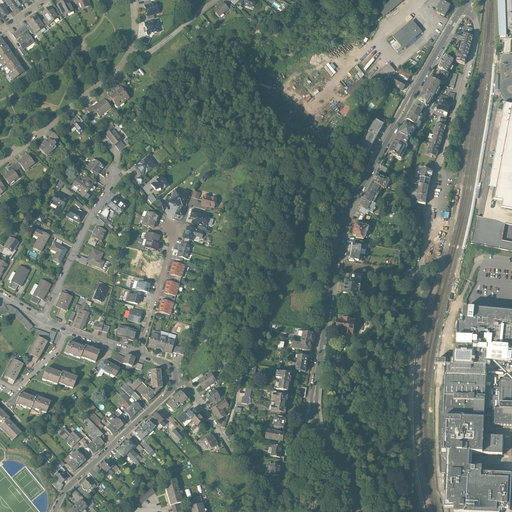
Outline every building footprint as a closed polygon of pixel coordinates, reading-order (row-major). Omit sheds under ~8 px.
[(17,8),(11,0),(10,0),(6,3),(9,6),(12,12),(17,8)] [(11,0),(17,8),(22,5),(18,0),(11,0)] [(65,1),(57,5),(59,10),(60,10),(62,14),(64,13),(66,16),(73,13),(70,7),(67,0),(65,1)] [(73,0),(75,3),(76,5),(82,3),(84,9),(90,7),(87,0),(73,0)] [(240,4),(234,0),(230,0),(228,2),(235,9),(238,5),(239,6),(240,4)] [(251,3),(247,0),(244,0),(240,4),(239,6),(244,11),(245,10),(252,12),(255,5),(251,3)] [(384,0),(377,6),(384,14),(400,0),(384,0)] [(509,35),(511,34),(511,0),(498,0),(500,38),(506,38),(507,38),(507,32),(509,32),(509,35)] [(450,7),(441,2),(435,13),(444,18),(444,17),(449,9),(450,7)] [(152,5),(145,7),(147,16),(147,17),(153,16),(158,14),(156,4),(152,5)] [(227,10),(224,6),(214,13),(220,20),(229,13),(227,10)] [(54,13),(50,7),(45,10),(53,22),(58,19),(57,18),(54,13)] [(53,22),(45,10),(41,14),(48,24),(49,25),(53,22)] [(36,17),(32,20),(40,32),(44,28),(40,23),(36,17)] [(40,32),(32,20),(27,23),(31,29),(35,34),(35,35),(40,32)] [(412,20),(392,37),(402,49),(422,33),(412,20)] [(156,21),(145,24),(147,35),(159,33),(156,21)] [(28,35),(17,42),(21,47),(23,50),(25,48),(25,49),(30,46),(29,44),(32,41),(28,35)] [(472,37),(464,35),(461,46),(469,48),(470,44),(472,37)] [(469,48),(461,46),(459,53),(467,56),(469,48)] [(0,50),(0,60),(10,53),(6,47),(0,50)] [(467,56),(459,53),(457,52),(455,57),(457,58),(456,62),(465,64),(467,56)] [(10,53),(0,60),(0,61),(4,67),(6,66),(14,60),(10,53)] [(445,57),(438,69),(442,71),(446,74),(446,73),(449,69),(451,71),(453,68),(451,66),(453,61),(445,57)] [(14,60),(6,66),(10,73),(19,66),(15,60),(14,60)] [(359,71),(358,72),(361,76),(365,74),(358,64),(356,66),(359,71)] [(389,64),(372,78),(378,86),(395,72),(389,64)] [(10,73),(9,74),(13,80),(23,73),(19,66),(10,73)] [(347,74),(351,82),(358,79),(353,71),(347,74)] [(446,74),(442,71),(437,83),(444,86),(445,84),(449,75),(446,73),(446,74)] [(409,80),(399,74),(397,78),(407,83),(409,80)] [(407,83),(397,78),(393,86),(402,91),(407,83)] [(430,81),(426,88),(423,92),(433,98),(440,85),(437,83),(437,84),(430,80),(430,81)] [(118,87),(111,92),(112,93),(108,95),(108,96),(112,101),(115,105),(114,106),(116,108),(117,108),(119,107),(119,105),(127,98),(127,96),(126,95),(124,95),(123,93),(118,87)] [(433,98),(423,92),(417,103),(424,107),(426,108),(433,98)] [(449,92),(446,97),(440,95),(437,100),(440,101),(451,105),(452,105),(454,95),(449,92)] [(108,95),(103,99),(103,100),(107,104),(112,101),(108,96),(108,95)] [(103,100),(99,103),(100,104),(93,109),(96,113),(99,117),(103,115),(102,114),(109,108),(110,109),(107,104),(103,100)] [(451,105),(440,101),(437,111),(447,114),(451,105)] [(417,103),(410,114),(420,120),(422,117),(419,115),(424,107),(417,103)] [(511,105),(510,105),(503,104),(481,219),(479,218),(476,218),(471,246),(500,251),(501,245),(501,243),(502,240),(504,225),(511,226),(511,105)] [(92,107),(87,111),(91,117),(96,113),(93,109),(92,107)] [(447,114),(437,111),(435,115),(441,117),(446,119),(447,114)] [(420,120),(410,114),(406,121),(414,125),(416,126),(418,128),(421,124),(418,123),(420,120)] [(77,120),(66,128),(70,134),(76,130),(81,137),(87,133),(82,126),(77,121),(77,120)] [(384,125),(375,120),(368,131),(369,132),(363,143),(360,141),(358,147),(368,152),(384,125)] [(406,121),(406,120),(399,134),(409,140),(416,126),(414,125),(406,121)] [(437,124),(436,124),(433,135),(434,135),(442,137),(445,127),(444,126),(437,124)] [(106,135),(104,136),(109,141),(108,141),(110,144),(110,143),(113,147),(115,145),(120,141),(121,140),(116,134),(118,133),(114,128),(111,131),(106,135)] [(58,140),(54,134),(49,138),(54,144),(58,140)] [(409,140),(399,134),(394,142),(404,148),(406,148),(407,146),(406,145),(409,140)] [(442,137),(434,135),(432,144),(439,146),(440,143),(440,144),(441,140),(442,137)] [(50,141),(47,144),(45,142),(41,145),(42,146),(39,149),(42,152),(41,152),(45,156),(46,157),(51,152),(56,149),(53,145),(54,144),(49,138),(48,139),(50,141)] [(404,148),(394,142),(389,152),(399,157),(404,148)] [(432,144),(430,143),(427,154),(436,157),(439,146),(432,144)] [(27,156),(23,159),(24,159),(18,163),(21,167),(24,172),(34,164),(27,156)] [(148,162),(146,159),(147,158),(136,166),(143,176),(154,167),(150,161),(148,162)] [(100,164),(93,160),(92,160),(91,161),(91,163),(92,163),(88,170),(96,175),(101,168),(102,168),(103,167),(103,166),(103,165),(103,164),(102,164),(101,164),(100,164)] [(18,169),(14,164),(10,168),(12,171),(14,173),(19,170),(18,169)] [(427,169),(426,169),(427,168),(424,168),(424,169),(421,168),(420,170),(420,174),(420,175),(420,177),(421,177),(430,179),(431,176),(432,177),(433,173),(432,173),(432,171),(427,169)] [(12,171),(3,178),(9,185),(18,178),(14,173),(12,171)] [(380,175),(380,176),(376,174),(372,182),(380,186),(384,188),(388,180),(384,177),(380,175)] [(93,182),(84,176),(82,178),(80,177),(75,184),(78,187),(78,188),(76,192),(83,197),(83,196),(87,199),(95,188),(91,185),(93,182)] [(141,176),(137,179),(141,185),(145,182),(141,176)] [(161,177),(151,185),(156,190),(158,189),(161,189),(162,190),(164,188),(164,189),(167,186),(168,185),(161,177)] [(430,179),(421,177),(420,181),(419,184),(428,187),(430,179)] [(372,182),(368,189),(363,199),(370,203),(371,202),(373,202),(376,203),(377,201),(375,199),(378,194),(376,193),(380,186),(372,182)] [(428,187),(419,184),(419,185),(418,184),(417,187),(418,188),(417,191),(417,194),(426,196),(428,189),(428,187)] [(64,196),(57,192),(60,188),(58,187),(56,192),(55,191),(50,202),(49,202),(48,205),(49,205),(50,203),(57,206),(53,214),(57,217),(62,208),(67,200),(64,198),(64,196)] [(183,193),(176,189),(175,191),(174,191),(171,197),(168,195),(166,200),(180,207),(182,208),(189,193),(184,190),(183,193)] [(417,194),(411,193),(410,197),(417,198),(416,202),(417,202),(425,204),(426,196),(417,194)] [(156,200),(151,194),(146,198),(151,204),(156,200)] [(217,200),(204,196),(202,205),(214,209),(215,207),(217,206),(218,204),(217,203),(216,202),(217,200)] [(120,203),(114,198),(108,205),(115,210),(116,211),(114,214),(118,217),(126,206),(121,202),(120,203)] [(370,203),(363,199),(359,206),(360,206),(361,207),(366,210),(372,212),(376,203),(373,202),(371,202),(370,203)] [(166,204),(161,201),(158,207),(163,210),(166,204)] [(425,204),(417,202),(415,218),(423,219),(425,204)] [(84,214),(70,207),(65,216),(79,224),(84,214)] [(182,208),(180,207),(179,208),(179,207),(176,214),(181,216),(184,210),(182,209),(182,208)] [(203,213),(193,210),(191,217),(196,218),(195,222),(198,223),(199,224),(200,225),(202,226),(203,225),(206,226),(208,218),(202,216),(203,213)] [(150,213),(147,212),(145,218),(156,223),(158,217),(156,216),(150,213)] [(110,224),(102,215),(98,219),(106,227),(110,224)] [(145,218),(142,225),(147,227),(147,226),(153,229),(156,223),(145,218)] [(356,224),(355,224),(355,225),(354,226),(355,227),(355,228),(354,230),(354,231),(353,232),(353,233),(353,234),(357,235),(357,237),(363,239),(364,237),(365,237),(366,231),(367,231),(368,226),(362,225),(356,224)] [(102,228),(96,226),(89,240),(92,242),(94,239),(101,242),(106,232),(102,230),(102,228)] [(197,231),(188,228),(184,239),(193,241),(194,237),(202,239),(204,233),(197,231)] [(49,235),(37,229),(34,234),(39,237),(33,248),(40,252),(49,235)] [(159,237),(147,233),(145,240),(147,241),(157,243),(159,237)] [(18,244),(10,238),(10,237),(9,236),(3,247),(0,252),(10,259),(15,252),(13,251),(18,244)] [(157,243),(147,241),(145,247),(157,251),(159,244),(157,243)] [(361,246),(357,245),(357,244),(352,243),(351,244),(350,246),(351,246),(351,247),(351,250),(350,251),(360,253),(361,246)] [(66,251),(54,244),(51,249),(57,252),(52,261),(59,264),(66,251)] [(186,246),(181,244),(179,250),(189,253),(190,247),(186,246)] [(102,254),(93,249),(88,260),(87,262),(87,263),(101,269),(103,263),(99,261),(102,254)] [(189,253),(179,250),(177,257),(183,258),(187,260),(189,253)] [(360,253),(350,251),(350,252),(351,252),(350,256),(349,256),(348,257),(348,258),(349,259),(349,260),(354,261),(354,260),(359,260),(360,253)] [(88,260),(81,257),(79,263),(86,266),(87,263),(87,262),(88,260)] [(179,264),(174,263),(173,266),(172,265),(171,269),(183,272),(184,266),(179,264)] [(19,266),(11,282),(17,286),(21,287),(29,271),(19,266)] [(183,272),(171,269),(170,272),(171,272),(171,275),(175,276),(181,278),(183,272)] [(362,276),(347,275),(346,279),(345,280),(344,282),(345,282),(345,283),(360,286),(362,276)] [(41,281),(37,290),(36,289),(33,295),(40,299),(42,300),(43,300),(42,300),(45,294),(46,292),(47,292),(50,285),(41,280),(41,281)] [(17,286),(11,282),(7,287),(14,291),(17,286)] [(142,283),(138,282),(136,289),(147,292),(150,285),(142,283)] [(173,283),(169,282),(168,284),(167,284),(166,287),(177,291),(181,292),(182,287),(181,286),(179,286),(179,285),(173,283)] [(360,286),(345,283),(344,288),(343,289),(343,291),(344,292),(343,293),(349,294),(353,294),(358,295),(360,286)] [(99,285),(93,299),(101,303),(102,302),(101,302),(103,297),(104,297),(107,289),(99,285)] [(177,291),(166,287),(165,291),(166,291),(165,294),(169,295),(175,297),(177,291)] [(430,289),(424,288),(424,291),(423,291),(423,293),(422,293),(422,296),(421,296),(420,299),(413,298),(412,303),(419,304),(423,305),(430,289)] [(72,298),(62,293),(56,307),(66,311),(72,298)] [(133,295),(128,293),(126,301),(137,305),(140,297),(133,295)] [(40,299),(33,295),(30,301),(37,305),(40,299)] [(167,302),(163,300),(162,303),(161,303),(160,306),(171,309),(173,303),(167,302)] [(33,328),(16,310),(9,305),(6,306),(4,307),(6,310),(14,316),(29,331),(33,328)] [(171,309),(160,306),(159,309),(160,310),(159,312),(164,314),(170,315),(171,309)] [(511,313),(463,309),(463,316),(462,315),(461,318),(462,318),(462,319),(511,324),(511,313)] [(142,313),(130,310),(128,319),(129,320),(139,323),(142,313)] [(85,313),(80,311),(73,328),(81,331),(88,314),(85,313)] [(341,320),(338,320),(336,329),(336,332),(339,333),(343,334),(352,335),(353,331),(354,329),(355,328),(355,326),(354,325),(355,320),(348,319),(348,317),(343,316),(342,318),(341,320)] [(511,475),(486,474),(486,469),(471,468),(472,454),(502,455),(503,437),(483,436),(484,409),(492,409),(492,425),(511,426),(511,379),(500,379),(499,388),(485,387),(486,363),(501,364),(501,370),(506,370),(506,369),(511,370),(511,324),(462,319),(462,321),(460,321),(459,321),(459,324),(457,324),(456,356),(456,361),(451,361),(451,360),(445,360),(445,365),(441,452),(442,473),(445,473),(444,508),(454,508),(453,511),(499,511),(499,510),(509,511),(511,475)] [(374,322),(362,320),(359,335),(361,335),(360,339),(370,341),(374,322)] [(136,331),(119,326),(116,336),(133,341),(136,331)] [(56,333),(50,331),(49,335),(46,342),(52,344),(56,333)] [(313,333),(303,332),(299,331),(298,336),(302,336),(301,341),(311,343),(313,333)] [(159,336),(152,334),(147,347),(148,347),(148,346),(151,347),(153,347),(155,348),(155,349),(155,350),(159,336)] [(167,338),(159,336),(155,350),(156,350),(156,349),(159,349),(161,349),(161,350),(163,350),(162,352),(163,352),(167,338)] [(38,337),(38,338),(29,354),(38,359),(47,342),(46,342),(43,340),(41,339),(38,337)] [(175,340),(167,338),(163,352),(163,351),(166,352),(166,351),(168,352),(170,353),(170,354),(175,340)] [(311,343),(301,341),(301,344),(292,342),(291,348),(310,351),(311,343)] [(75,345),(69,342),(65,353),(80,359),(81,357),(84,348),(77,346),(77,345),(75,344),(75,345)] [(99,352),(92,349),(90,348),(90,349),(85,347),(84,348),(81,357),(95,363),(99,352)] [(125,358),(120,356),(116,354),(112,358),(120,363),(123,364),(125,358)] [(135,358),(126,355),(125,358),(123,364),(132,367),(135,358)] [(305,356),(298,355),(297,362),(307,364),(308,358),(308,357),(305,356)] [(22,365),(13,360),(4,377),(14,382),(22,365)] [(119,369),(105,361),(102,366),(101,368),(101,369),(115,377),(119,369)] [(307,364),(297,362),(295,370),(305,372),(307,364)] [(51,371),(46,369),(42,379),(57,385),(58,383),(61,375),(54,372),(52,371),(51,371)] [(160,370),(151,371),(152,389),(151,389),(150,391),(154,395),(160,389),(159,388),(161,388),(160,370)] [(286,374),(285,374),(277,372),(276,378),(280,379),(280,381),(290,383),(291,379),(289,378),(290,372),(286,371),(286,374)] [(70,375),(67,374),(67,375),(62,373),(61,375),(58,383),(72,389),(76,378),(70,376),(70,375)] [(199,381),(198,381),(199,381),(203,389),(214,382),(216,381),(213,377),(212,378),(210,375),(210,374),(209,374),(199,381)] [(124,383),(125,384),(133,392),(142,382),(138,378),(131,384),(127,380),(124,383)] [(290,383),(280,381),(279,384),(275,383),(274,390),(284,391),(283,393),(287,394),(288,387),(289,388),(290,383)] [(131,396),(136,401),(139,398),(133,392),(125,384),(121,388),(130,397),(131,396)] [(306,388),(300,387),(298,396),(304,397),(306,388)] [(150,391),(148,389),(142,394),(142,393),(141,394),(141,395),(144,399),(143,400),(144,401),(145,400),(147,403),(155,396),(150,391)] [(215,390),(206,396),(211,403),(220,398),(215,390)] [(141,409),(135,402),(132,405),(131,405),(131,404),(128,401),(129,399),(122,392),(118,395),(125,402),(130,407),(136,414),(141,409)] [(180,392),(166,405),(173,412),(177,409),(184,402),(187,399),(180,392)] [(25,396),(20,393),(16,404),(30,410),(31,408),(34,399),(28,397),(28,396),(25,395),(25,396)] [(287,396),(273,394),(273,399),(276,399),(276,403),(285,405),(286,401),(287,401),(288,397),(287,397),(287,396)] [(43,400),(41,399),(41,400),(35,397),(34,399),(31,408),(46,414),(50,403),(43,401),(43,400)] [(226,401),(219,405),(212,409),(214,413),(215,413),(219,420),(222,418),(223,418),(226,416),(222,409),(228,405),(226,401)] [(285,405),(276,403),(275,407),(272,406),(271,411),(284,413),(285,413),(286,409),(285,409),(285,405)] [(136,414),(130,407),(129,408),(124,412),(125,414),(124,415),(126,417),(127,416),(130,419),(136,414)] [(193,408),(190,411),(189,410),(186,413),(185,412),(177,418),(182,423),(186,419),(187,420),(188,420),(190,418),(192,421),(199,414),(193,408)] [(1,411),(0,410),(0,426),(0,427),(7,420),(8,419),(3,413),(1,411)] [(166,418),(160,411),(153,417),(153,418),(160,425),(163,428),(165,425),(162,422),(166,418)] [(204,420),(199,414),(192,421),(198,427),(200,425),(201,426),(203,424),(202,423),(204,420)] [(117,419),(113,415),(111,415),(108,418),(108,419),(107,421),(110,425),(117,431),(123,425),(117,419)] [(282,418),(279,418),(275,417),(274,426),(274,427),(281,428),(284,428),(284,424),(286,423),(286,421),(285,420),(285,419),(282,419),(282,418)] [(160,425),(153,418),(151,420),(158,427),(160,425)] [(103,435),(87,419),(84,422),(89,427),(85,431),(94,441),(97,438),(98,439),(103,435)] [(13,426),(7,420),(0,427),(0,428),(12,442),(20,434),(15,428),(13,426)] [(151,426),(148,422),(141,428),(147,435),(155,427),(153,425),(151,426)] [(110,425),(106,429),(108,431),(107,433),(108,434),(110,433),(112,436),(117,431),(110,425)] [(141,428),(136,433),(138,435),(136,437),(140,441),(147,435),(141,428)] [(81,440),(73,432),(70,429),(65,433),(71,440),(76,444),(81,440)] [(183,439),(174,430),(169,435),(178,444),(183,439)] [(284,433),(267,430),(266,439),(283,442),(284,433)] [(208,438),(202,442),(203,442),(207,447),(206,448),(209,446),(211,449),(218,445),(212,436),(208,438)] [(98,439),(97,438),(94,441),(92,443),(98,449),(103,444),(98,439)] [(130,438),(122,446),(128,452),(134,459),(138,455),(132,449),(137,445),(130,438)] [(76,444),(71,440),(67,444),(71,448),(76,444)] [(98,449),(92,443),(89,446),(86,442),(83,445),(87,449),(87,450),(88,452),(89,451),(92,454),(98,449)] [(284,457),(280,456),(281,452),(281,450),(282,447),(276,446),(272,445),(271,456),(276,457),(275,460),(283,461),(284,457)] [(128,452),(122,446),(117,451),(119,454),(118,455),(119,457),(121,456),(123,458),(126,454),(128,452)] [(153,451),(148,446),(144,450),(149,455),(153,451)] [(79,455),(76,452),(75,452),(74,453),(72,452),(69,455),(70,457),(69,457),(73,460),(79,467),(85,461),(83,458),(84,457),(80,454),(79,455)] [(134,459),(128,452),(126,454),(134,463),(136,461),(134,459)] [(79,467),(73,460),(66,466),(68,469),(67,470),(68,471),(70,470),(72,473),(79,467)] [(111,462),(110,462),(109,462),(107,460),(103,464),(113,474),(115,473),(111,469),(115,465),(112,462),(111,462)] [(113,474),(103,464),(100,467),(102,469),(101,470),(101,471),(100,471),(100,472),(104,475),(108,472),(111,476),(113,474)] [(280,464),(271,464),(271,476),(270,476),(271,481),(281,480),(280,472),(281,472),(281,466),(280,466),(280,464)] [(100,471),(96,467),(92,471),(96,475),(100,472),(100,471)] [(64,475),(60,471),(59,471),(56,468),(50,474),(60,485),(66,479),(66,478),(64,475)] [(93,479),(91,481),(88,478),(84,482),(92,490),(98,485),(93,479)] [(176,479),(164,482),(171,506),(178,504),(183,502),(176,479)] [(92,490),(84,482),(81,485),(83,487),(82,488),(84,491),(85,490),(87,492),(89,490),(90,492),(92,490)] [(151,488),(136,499),(140,504),(155,493),(151,488)] [(81,501),(73,508),(77,511),(82,511),(87,507),(81,501)]
